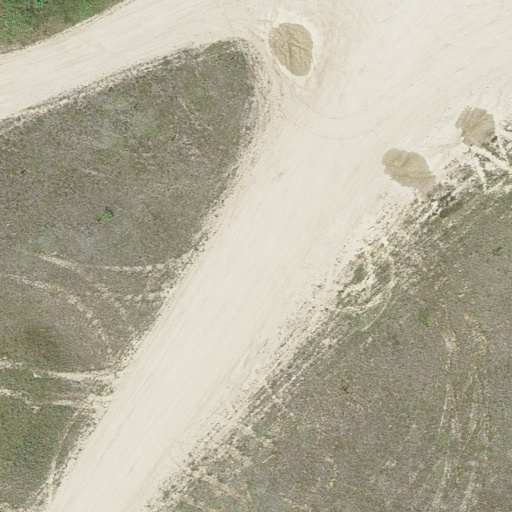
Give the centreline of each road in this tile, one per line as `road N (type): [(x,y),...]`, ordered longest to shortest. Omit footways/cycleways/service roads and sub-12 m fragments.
road 1 (track): [(442,0),(342,134),(107,511)]
road 2 (track): [(245,0),(0,87)]
